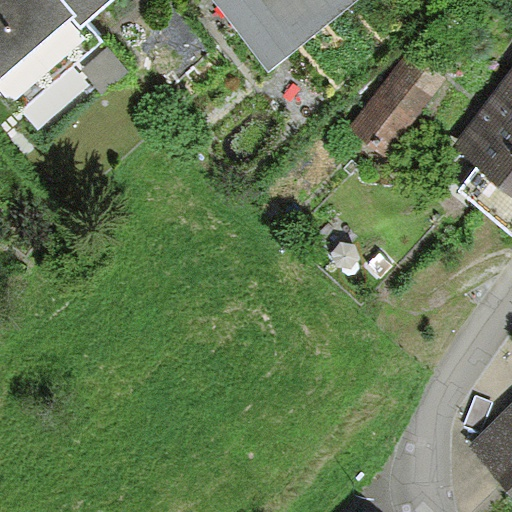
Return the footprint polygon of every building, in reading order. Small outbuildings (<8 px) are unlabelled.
[(0,0),(0,74),(87,0),(0,0)] [(221,0),(268,57),(338,0),(221,0)] [(441,79),(407,50),(346,122),(381,151),(441,79)] [(511,73),(508,70),(456,140),(511,180),(511,73)] [(511,400),(471,442),(511,482),(511,400)]
